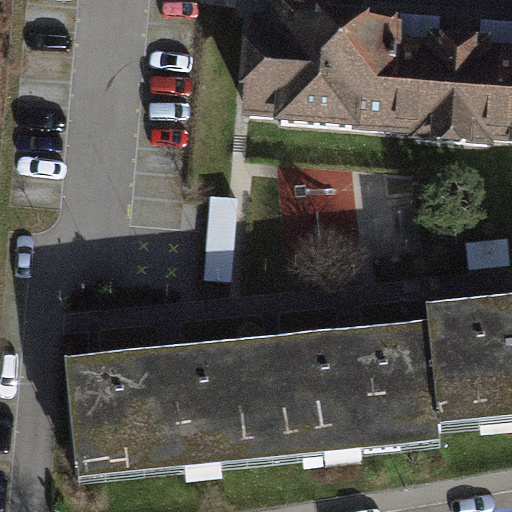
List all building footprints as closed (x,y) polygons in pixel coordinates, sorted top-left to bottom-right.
[(361,38),(363,13),(279,7),(277,32),(258,30),(251,118),(283,120),(282,125),(388,133),(394,54),(395,41),(361,38)] [(511,62),(485,60),(486,49),(434,46),(433,57),(394,54),(388,133),(417,136),(416,141),(488,147),(489,141),(511,142),(511,62)] [(440,420),(511,413),(511,307),(428,316),(429,332),(438,420),(440,420)] [(440,420),(438,420),(429,332),(248,350),(258,454),(441,435),(440,420)] [(76,472),(258,454),(248,350),(66,367),(76,472)]
